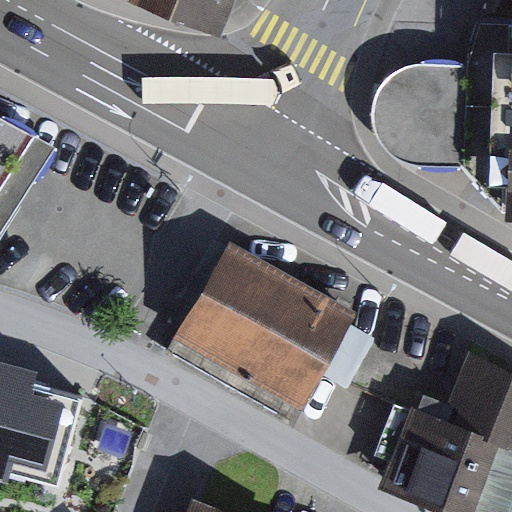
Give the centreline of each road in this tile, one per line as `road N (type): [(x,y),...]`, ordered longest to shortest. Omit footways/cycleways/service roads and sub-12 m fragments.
road 1 (residential): [(0,312),(134,362),(401,511)]
road 2 (primary): [(511,297),(391,233),(257,136)]
road 3 (primary): [(257,136),(21,8)]
road 4 (primary): [(331,0),(257,136)]
